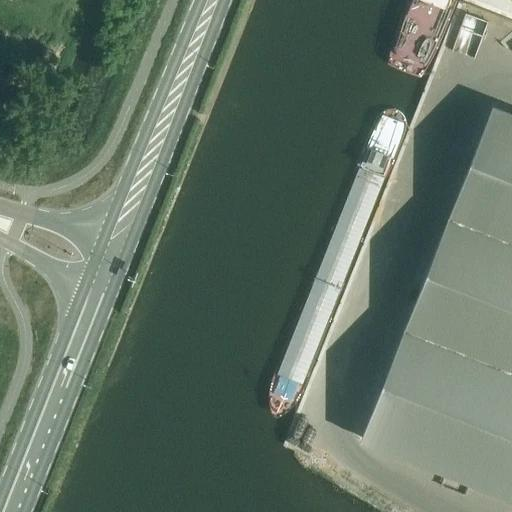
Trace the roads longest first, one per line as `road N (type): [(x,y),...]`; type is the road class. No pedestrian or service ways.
road 1 (primary): [(113,249),(213,0)]
road 2 (primary): [(10,511),(97,289)]
road 3 (secondary): [(113,249),(0,206)]
